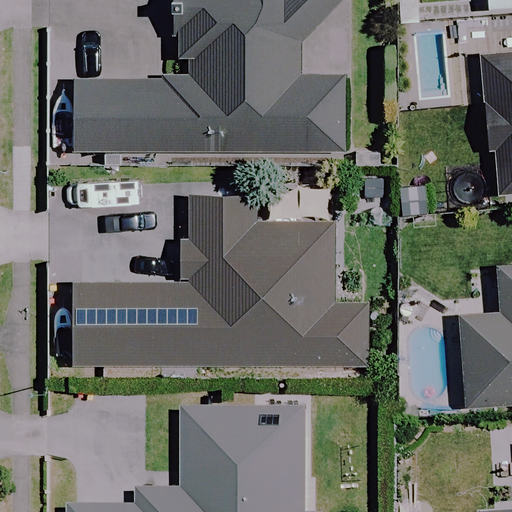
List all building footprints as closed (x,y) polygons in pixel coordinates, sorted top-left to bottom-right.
[(171,0),(172,81),(69,82),(69,159),(344,157),(343,75),(296,76),(296,63),(339,0),(171,0)] [(511,0),(483,0),(484,10),(511,8),(511,0)] [(479,153),(488,152),(492,198),(511,196),(511,48),(480,51),(485,104),(475,104),(479,153)] [(251,222),(251,196),(181,195),(180,283),(68,282),(67,366),(365,370),(365,302),(333,301),(334,223),(251,222)] [(511,266),(494,268),(497,314),(456,316),(461,408),(511,405),(511,266)] [(300,511),(302,414),(182,413),(181,492),(138,492),(138,510),(67,510),(66,511),(300,511)]
